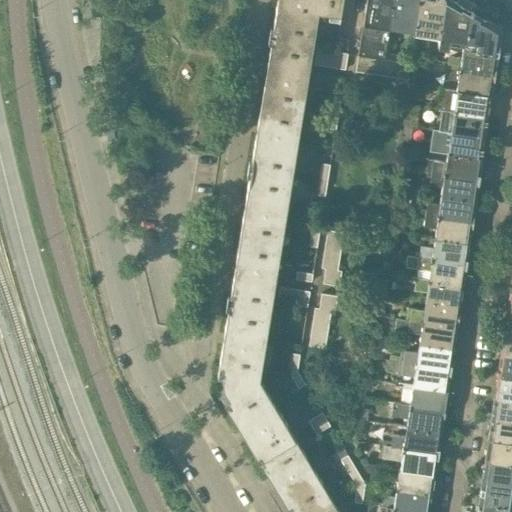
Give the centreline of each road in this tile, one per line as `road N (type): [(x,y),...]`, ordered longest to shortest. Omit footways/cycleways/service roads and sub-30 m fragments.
road 1 (residential): [(233,511),(133,328),(93,190),(56,0)]
road 2 (residential): [(450,511),(511,111)]
